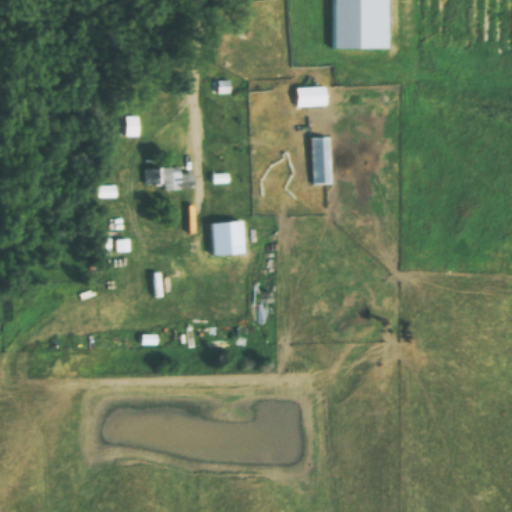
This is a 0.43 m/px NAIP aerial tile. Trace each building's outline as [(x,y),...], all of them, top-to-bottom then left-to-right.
[(330,0),(330,48),(386,47),(385,0),(330,0)] [(294,86),(294,105),(324,105),(324,86),(294,86)] [(136,116),(126,116),(126,134),(136,134),(136,116)] [(329,184),(327,135),(308,135),(309,184),(329,184)] [(192,189),(192,171),(178,171),(178,166),(143,166),(143,185),(160,185),(160,189),(192,189)] [(208,221),(210,255),(242,254),(240,220),(208,221)]
